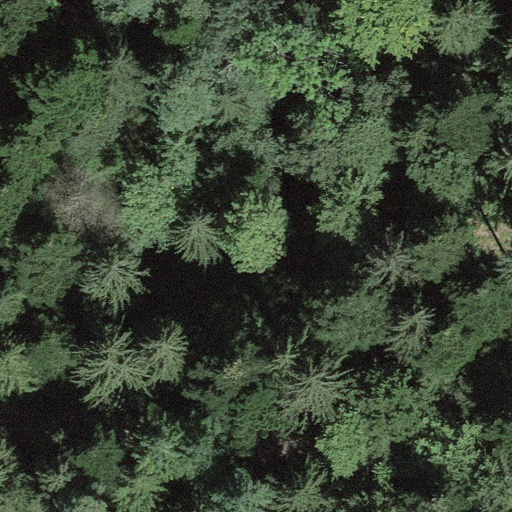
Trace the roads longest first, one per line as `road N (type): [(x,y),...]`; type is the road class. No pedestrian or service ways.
road 1 (track): [(0,416),(511,464)]
road 2 (track): [(336,0),(511,105)]
